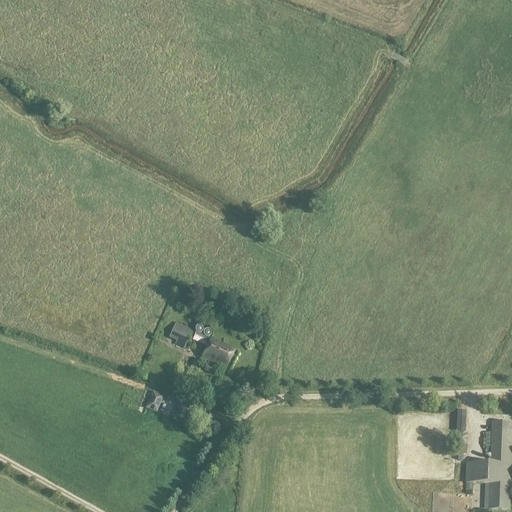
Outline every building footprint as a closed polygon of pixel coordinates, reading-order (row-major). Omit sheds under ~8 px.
[(176,323),(169,338),(176,342),(174,346),(184,350),(193,331),(176,323)] [(204,371),(211,375),(216,365),(226,370),(235,351),(211,340),(202,359),(210,362),(208,366),(207,366),(204,371)] [(157,413),(164,397),(153,392),(146,408),(157,413)] [(183,426),(191,410),(180,405),(172,420),(183,426)] [(465,434),(466,413),(458,413),(457,434),(465,434)] [(511,482),(511,469),(511,470),(511,456),(511,424),(492,423),(490,465),(466,464),(466,484),(466,485),(466,492),(473,493),(473,485),(490,485),(489,511),(510,511),(511,483),(511,482)]
